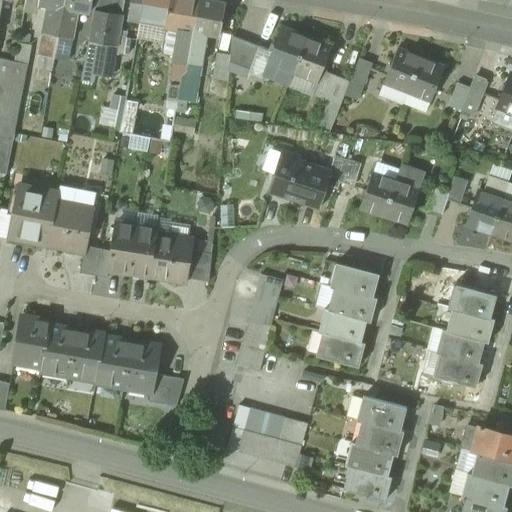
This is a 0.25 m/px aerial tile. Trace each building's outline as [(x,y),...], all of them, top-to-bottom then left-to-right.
[(38,0),(37,6),(48,7),(62,10),(64,0),(38,0)] [(64,0),(62,10),(77,12),(88,14),(90,0),(64,0)] [(81,81),(94,83),(95,76),(111,78),(115,54),(123,55),(126,38),(118,36),(124,0),(96,0),(94,11),(89,43),(88,42),(81,81)] [(138,24),(138,23),(142,0),(130,0),(126,22),(138,24)] [(159,0),(142,0),(138,23),(155,26),(159,0)] [(159,0),(155,26),(166,28),(171,0),(159,0)] [(171,0),(166,28),(180,30),(193,33),(198,0),(171,0)] [(198,0),(193,33),(205,35),(219,37),(225,3),(207,0),(198,0)] [(57,37),(62,10),(48,7),(42,35),(57,37)] [(72,40),(77,12),(62,10),(57,37),(58,37),(72,40)] [(267,64),(272,66),(292,73),(306,38),(281,28),(267,64)] [(186,71),(193,33),(180,30),(172,76),(180,78),(186,71)] [(199,74),(205,35),(193,33),(186,71),(199,74)] [(49,58),(54,59),(58,37),(57,37),(42,35),(38,56),(49,58)] [(232,36),(230,55),(229,62),(250,70),(259,46),(232,36)] [(72,40),(58,37),(54,59),(68,61),(72,40)] [(306,38),(292,73),(312,81),(317,83),(322,70),(331,47),(306,38)] [(17,43),(14,63),(27,65),(31,46),(18,43),(17,43)] [(383,83),(406,93),(420,58),(397,49),(383,83)] [(227,82),(229,62),(230,55),(215,54),(212,81),(227,82)] [(359,57),(350,81),(361,85),(370,62),(359,57)] [(443,67),(420,58),(406,93),(430,102),(443,67)] [(0,79),(23,84),(27,65),(14,63),(0,60),(0,79)] [(287,85),(292,73),(272,66),(267,77),(287,85)] [(343,96),(350,81),(322,70),(317,83),(312,81),(308,91),(341,103),(343,96)] [(177,100),(194,103),(199,74),(186,71),(180,78),(178,90),(177,100)] [(308,91),(312,81),(292,73),(287,85),(307,93),(308,91)] [(497,108),(511,113),(511,74),(510,74),(497,108)] [(475,76),(469,89),(460,112),(472,116),(486,81),(475,76)] [(0,139),(12,142),(23,84),(0,79),(0,139)] [(361,85),(350,81),(343,96),(355,100),(361,85)] [(402,104),(406,93),(383,83),(378,96),(401,105),(402,104)] [(448,107),(460,112),(469,89),(457,84),(448,107)] [(430,102),(406,93),(402,104),(425,114),(430,102)] [(111,110),(123,112),(125,98),(114,96),(111,110)] [(511,131),(511,113),(497,108),(490,123),(511,131)] [(172,133),(192,136),(194,122),(174,119),(172,133)] [(130,132),(126,146),(158,154),(161,140),(130,132)] [(0,139),(0,162),(8,164),(12,142),(0,139)] [(281,152),(279,159),(295,164),(296,161),(297,158),(281,152)] [(337,190),(339,183),(347,160),(334,156),(329,172),(330,173),(326,186),(337,190)] [(300,204),(318,210),(326,186),(330,173),(329,172),(296,161),(295,164),(279,159),(275,169),(268,190),(300,201),(300,204)] [(360,164),(347,160),(339,183),(353,187),(360,164)] [(0,174),(6,176),(8,164),(0,162),(0,174)] [(360,208),(384,216),(396,181),(372,173),(360,208)] [(502,199),(503,199),(508,183),(488,176),(483,192),(502,199)] [(453,177),(447,194),(445,200),(459,205),(467,182),(453,177)] [(419,189),(396,181),(384,216),(408,224),(419,189)] [(511,184),(508,183),(503,199),(511,202),(511,184)] [(93,208),(57,201),(59,193),(19,186),(16,204),(13,204),(6,240),(48,248),(83,255),(84,255),(86,247),(93,208)] [(440,216),(445,200),(447,194),(435,190),(427,211),(440,216)] [(466,226),(490,234),(502,199),(483,192),(478,191),(466,226)] [(511,202),(503,199),(502,199),(490,234),(511,241),(511,202)] [(0,235),(3,236),(8,211),(0,209),(0,235)] [(108,271),(128,274),(136,226),(115,223),(112,242),(109,245),(111,248),(111,252),(110,251),(107,271),(108,271)] [(157,229),(136,226),(128,274),(149,277),(156,234),(157,229)] [(149,277),(185,283),(185,280),(185,279),(190,251),(191,239),(156,234),(149,277)] [(79,274),(94,276),(98,249),(86,247),(84,255),(83,255),(79,274)] [(110,251),(98,249),(94,276),(107,278),(108,271),(107,271),(110,251)] [(185,279),(208,282),(211,254),(190,251),(185,279)] [(330,288),(333,289),(334,288),(372,298),(378,275),(336,264),(330,288)] [(261,275),(258,287),(279,292),(282,281),(261,275)] [(447,308),(451,309),(489,319),(490,318),(496,296),(454,285),(447,308)] [(258,287),(254,298),(276,304),(279,292),(258,287)] [(333,289),(328,310),(366,321),(370,322),(376,299),(372,298),(334,288),(333,289)] [(254,298),(251,309),(273,315),(276,304),(254,298)] [(251,309),(248,321),(270,326),(273,315),(251,309)] [(318,332),(322,333),(360,343),(360,342),(366,321),(328,310),(324,309),(318,332)] [(451,309),(445,331),(483,341),(483,342),(487,343),(493,319),(490,318),(489,319),(451,309)] [(13,364),(40,368),(41,368),(49,325),(47,323),(36,321),(35,318),(23,317),(21,318),(13,364)] [(248,321),(245,332),(267,338),(270,326),(248,321)] [(62,327),(49,325),(41,368),(40,368),(40,372),(68,377),(76,332),(63,329),(62,327)] [(435,353),(439,354),(478,364),(478,363),(483,342),(483,341),(445,331),(442,330),(435,353)] [(88,334),(76,332),(68,377),(95,382),(103,336),(102,334),(91,332),(88,334)] [(245,332),(242,344),(254,347),(264,349),(267,338),(245,332)] [(364,343),(360,342),(360,343),(322,333),(316,356),(358,368),(364,343)] [(116,339),(103,336),(95,382),(95,384),(123,389),(130,343),(118,341),(116,339)] [(143,345),(130,343),(123,389),(150,393),(151,393),(154,374),(159,348),(157,346),(145,344),(143,345)] [(236,365),(248,368),(254,347),(242,344),(236,365)] [(264,349),(254,347),(248,368),(259,372),(265,350),(264,349)] [(481,364),(478,363),(478,364),(439,354),(433,377),(475,388),(481,364)] [(149,402),(163,404),(168,377),(154,374),(151,393),(150,393),(148,402),(149,402)] [(184,379),(168,377),(163,404),(176,406),(184,379)] [(9,384),(0,381),(0,410),(4,411),(9,384)] [(356,421),(360,422),(399,432),(399,431),(405,409),(363,397),(356,421)] [(232,427),(244,430),(250,409),(238,406),(232,427)] [(261,412),(250,409),(244,430),(255,434),(261,412)] [(273,415),(261,412),(255,434),(267,437),(273,415)] [(284,418),(273,415),(267,437),(278,440),(284,418)] [(295,421),(284,418),(278,440),(289,443),(295,421)] [(307,425),(295,421),(289,443),(301,446),(307,425)] [(360,422),(354,443),(354,444),(393,454),(392,455),(396,456),(403,432),(399,431),(399,432),(360,422)] [(464,449),(473,451),(479,428),(470,426),(464,449)] [(226,449),(238,453),(244,431),(232,428),(226,449)] [(511,437),(479,428),(473,451),(511,461),(511,437)] [(238,453),(249,456),(255,434),(244,431),(238,453)] [(249,456),(261,459),(267,437),(255,434),(249,456)] [(261,459),(272,462),(278,440),(267,437),(261,459)] [(272,462),(283,465),(289,444),(278,440),(272,462)] [(344,466),(348,467),(387,477),(387,476),(392,455),(393,454),(354,444),(354,443),(351,442),(344,466)] [(301,447),(289,444),(283,465),(295,468),(301,447)] [(511,486),(511,461),(473,451),(472,452),(476,453),(470,474),(470,475),(508,485),(511,487),(511,486)] [(391,477),(387,476),(387,477),(348,467),(342,490),(384,501),(391,477)] [(502,507),(508,485),(470,475),(470,474),(467,473),(466,474),(460,496),(460,497),(464,498),(464,497),(502,507)] [(505,511),(506,508),(502,507),(464,497),(464,498),(460,511),(505,511)]
